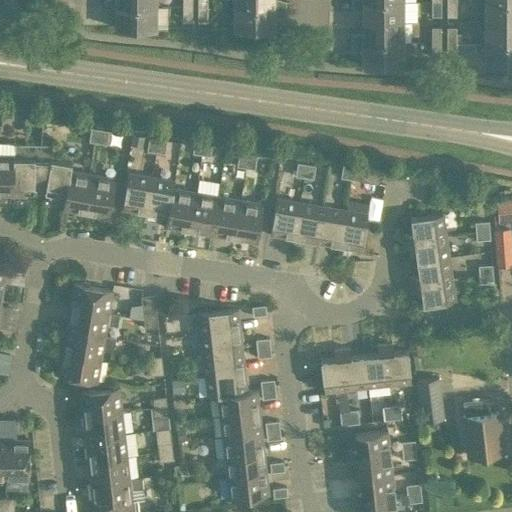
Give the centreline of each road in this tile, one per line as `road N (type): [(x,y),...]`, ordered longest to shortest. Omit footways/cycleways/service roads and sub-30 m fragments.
road 1 (secondary): [(479,133),(21,66)]
road 2 (residential): [(41,257),(82,248),(274,281),(303,302)]
road 3 (residential): [(307,511),(286,334),(303,302)]
road 4 (residential): [(303,302),(321,314),(371,300),(386,268),(392,196),(410,188)]
road 5 (residential): [(68,509),(57,418),(13,391)]
road 6 (residential): [(13,391),(22,379),(41,257)]
